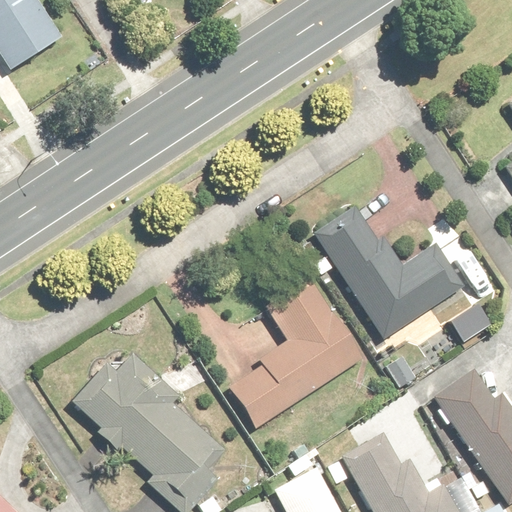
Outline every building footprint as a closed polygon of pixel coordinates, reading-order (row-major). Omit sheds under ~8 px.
[(0,0),(0,65),(7,76),(58,43),(30,0),(0,0)] [(511,103),(506,107),(511,116),(511,165),(503,171),(511,185),(511,103)] [(374,244),(353,213),(313,238),(381,343),(461,291),(434,249),(399,272),(379,241),(374,244)] [(305,284),(263,311),(286,346),(256,365),(263,376),(233,395),(256,433),(358,369),(305,284)] [(191,423),(128,359),(76,410),(148,483),(146,486),(172,511),(189,511),(215,486),(202,473),(219,456),(189,425),(191,423)] [(490,406),(470,377),(432,403),(506,510),(511,505),(511,412),(502,398),(490,406)] [(467,511),(458,495),(447,502),(440,490),(425,498),(402,457),(423,444),(411,422),(341,462),(368,511),(467,511)] [(335,511),(315,473),(273,495),(282,511),(335,511)]
